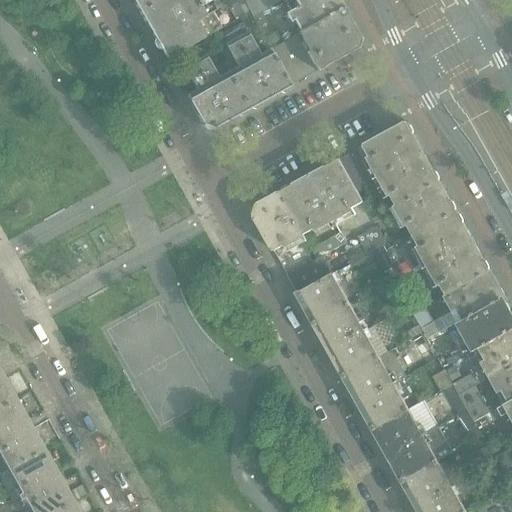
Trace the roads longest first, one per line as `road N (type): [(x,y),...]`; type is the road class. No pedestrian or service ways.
road 1 (residential): [(386,511),(202,184)]
road 2 (residential): [(2,293),(125,511)]
road 3 (residential): [(202,184),(410,70)]
road 4 (residential): [(202,184),(99,0)]
road 5 (secondary): [(410,70),(511,236)]
